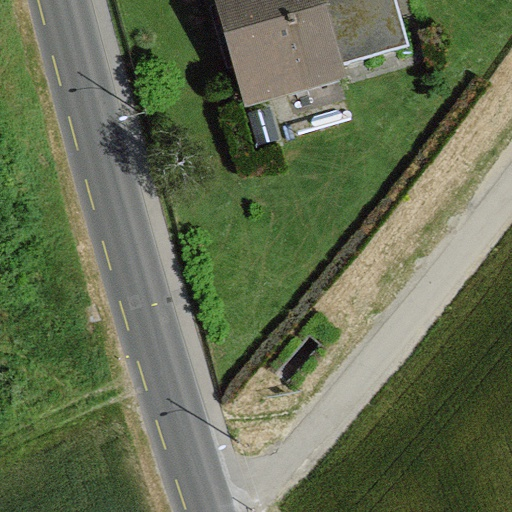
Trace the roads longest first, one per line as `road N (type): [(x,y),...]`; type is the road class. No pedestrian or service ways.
road 1 (tertiary): [(64,0),(215,511)]
road 2 (track): [(237,511),(363,377),(511,188)]
road 3 (motorway): [(511,207),(243,511)]
road 4 (motorway): [(402,511),(511,382)]
